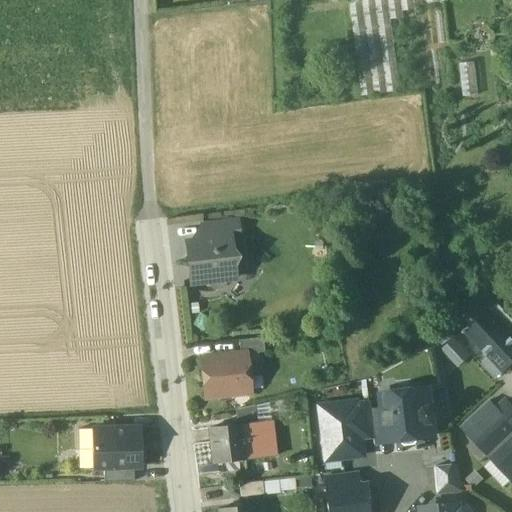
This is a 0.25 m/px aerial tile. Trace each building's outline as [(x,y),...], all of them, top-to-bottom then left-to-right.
[(349,0),(351,11),(388,6),(391,19),(403,17),(403,10),(415,8),(413,0),(349,0)] [(388,6),(351,11),(362,95),(399,90),(388,6)] [(238,221),(202,225),(204,239),(231,236),(231,238),(240,237),(238,221)] [(204,239),(189,241),(191,255),(189,255),(190,267),(192,267),(193,281),(209,279),(217,286),(224,277),(236,276),(234,265),(242,256),(232,248),(231,238),(231,236),(204,239)] [(511,319),(497,304),(488,312),(510,335),(511,333),(511,319)] [(490,357),(504,372),(511,364),(511,336),(510,335),(488,312),(467,333),(490,357)] [(264,337),(239,340),(241,353),(247,352),(247,353),(265,351),(264,337)] [(458,368),(471,356),(454,338),(441,350),(458,368)] [(241,353),(202,357),(207,398),(251,393),(247,353),(247,352),(241,353)] [(495,381),(504,372),(490,357),(480,366),(495,381)] [(425,389),(422,387),(397,390),(394,393),(381,395),(382,408),(387,443),(399,442),(399,441),(434,436),(433,423),(434,423),(438,418),(437,412),(432,408),(431,408),(428,389),(425,389)] [(457,423),(468,434),(496,409),(486,397),(457,423)] [(511,407),(505,400),(496,409),(468,434),(489,457),(511,435),(511,407)] [(357,401),(318,406),(324,454),(337,453),(337,455),(342,459),(349,458),(353,454),(359,453),(361,451),(360,440),(357,403),(357,401)] [(369,401),(357,403),(360,440),(374,438),(370,409),(369,401)] [(370,409),(374,438),(375,445),(387,443),(382,408),(370,409)] [(271,421),(241,425),(245,459),(275,455),(271,421)] [(241,425),(211,428),(216,463),(245,459),(241,425)] [(134,468),(141,468),(140,428),(78,429),(78,449),(91,449),(92,469),(93,469),(104,469),(134,468)] [(511,435),(489,456),(509,478),(511,475),(511,435)] [(202,464),(203,475),(220,473),(219,462),(202,464)] [(459,464),(436,467),(438,495),(463,492),(463,484),(459,464)] [(134,468),(104,469),(104,483),(134,482),(134,468)] [(358,474),(325,478),(326,492),(359,487),(358,474)] [(263,481),(240,484),(241,496),(264,494),(263,481)] [(359,487),(326,492),(328,511),(370,511),(370,502),(372,499),(371,490),(368,487),(359,487)]
